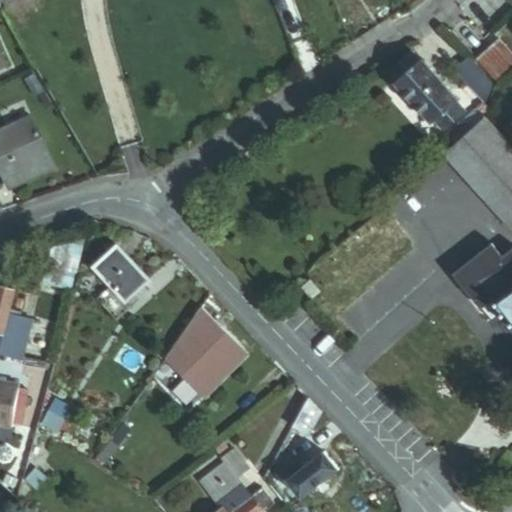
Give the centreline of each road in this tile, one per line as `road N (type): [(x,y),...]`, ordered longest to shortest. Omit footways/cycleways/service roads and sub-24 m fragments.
road 1 (residential): [(140,195),(330,385),(443,511)]
road 2 (residential): [(438,0),(140,195)]
road 3 (residential): [(140,195),(85,202),(0,236)]
